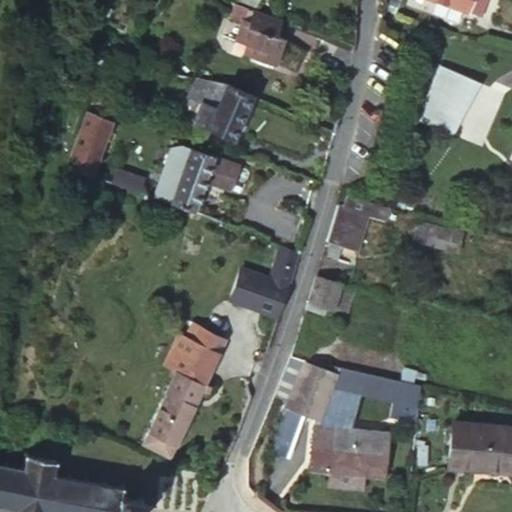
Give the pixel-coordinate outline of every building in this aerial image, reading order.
[(236,0),(259,10),(263,0),(236,0)] [(489,0),(457,0),(487,8),(489,0)] [(273,19),(243,11),(240,25),(232,24),(226,46),(239,49),(236,59),(267,67),(275,40),(268,38),(273,19)] [(490,50),(457,40),(439,97),(473,107),(490,50)] [(490,50),(473,107),(498,52),(490,50)] [(254,94),(211,76),(190,129),(233,145),(254,94)] [(93,110),(72,168),(97,176),(121,113),(112,109),(109,116),(93,110)] [(197,145),(174,202),(201,212),(214,180),(236,189),(245,163),(197,145)] [(111,184),(144,192),(148,176),(115,168),(111,184)] [(383,204),(355,197),(341,193),(336,209),(323,244),(351,251),(361,214),(379,218),(383,204)] [(418,223),(413,240),(454,252),(459,235),(418,223)] [(300,250),(282,243),(270,275),(288,281),(300,250)] [(336,287),(310,279),(302,302),(320,308),(328,310),(336,287)] [(302,302),(299,311),(318,316),(320,308),(302,302)] [(195,323),(187,339),(171,375),(137,446),(161,456),(218,333),(195,323)] [(171,375),(187,339),(171,332),(155,368),(171,375)] [(309,415),(318,384),(325,367),(297,359),(281,405),(309,415)] [(425,382),(365,369),(326,362),(325,367),(318,384),(421,405),(425,382)] [(511,425),(453,422),(450,467),(476,468),(477,461),(511,463),(511,425)] [(306,472),(325,472),(364,476),(384,475),(387,428),(309,424),(306,472)] [(17,466),(0,463),(0,511),(131,511),(134,490),(119,488),(120,479),(49,471),(50,456),(18,451),(17,466)] [(511,463),(477,461),(476,468),(511,470),(511,463)] [(364,476),(325,472),(322,492),(363,494),(364,476)]
